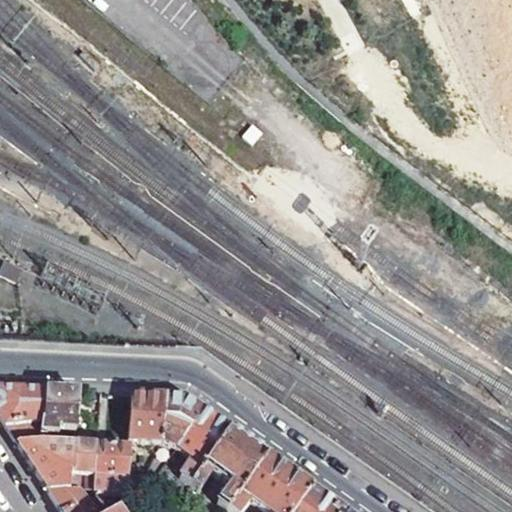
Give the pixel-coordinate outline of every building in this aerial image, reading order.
[(0,421),(5,430),(16,429),(21,440),(41,437),(43,396),(35,395),(0,393),(0,421)] [(73,434),(76,397),(50,396),(43,396),(41,437),(41,440),(45,440),(45,437),(58,438),(58,433),(73,434)] [(128,445),(158,447),(161,446),(163,402),(138,401),(131,401),(128,445)] [(173,453),(200,415),(194,411),(183,403),(163,402),(161,446),(158,447),(156,452),(161,455),(165,449),(173,453)] [(189,488),(229,435),(206,419),(200,415),(173,453),(189,464),(178,481),(189,488)] [(14,444),(21,440),(16,429),(5,430),(14,444)] [(221,511),(226,511),(265,460),(244,446),(229,435),(189,488),(196,494),(208,478),(226,491),(215,508),(221,511)] [(81,440),(73,440),(72,449),(80,450),(81,440)] [(72,449),(18,449),(34,474),(48,496),(72,497),(72,449)] [(93,483),(95,450),(80,450),(72,449),(72,497),(81,497),(83,482),(89,483),(89,497),(92,497),(93,483)] [(126,474),(127,453),(95,450),(93,483),(103,483),(113,483),(112,498),(124,499),(126,474)] [(295,511),(311,492),(281,471),(265,460),(226,511),(295,511)] [(102,497),(103,483),(93,483),(92,497),(97,497),(102,497)] [(311,492),(295,511),(339,511),(338,511),(311,492)] [(72,497),(48,496),(58,511),(107,511),(97,497),(92,497),(89,497),(81,497),(72,497)]
